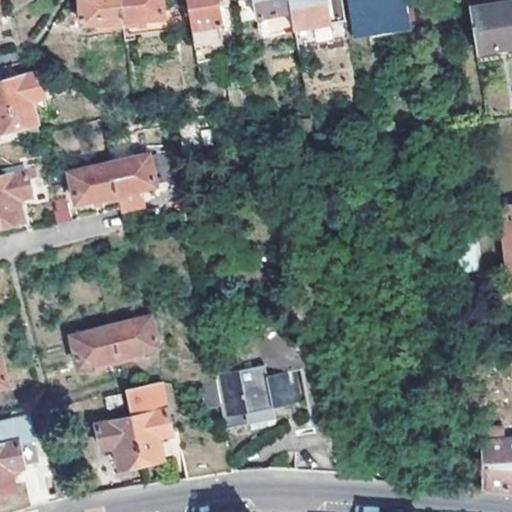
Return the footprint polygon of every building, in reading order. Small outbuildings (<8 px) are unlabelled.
[(121,26),(119,0),(78,0),(80,24),(98,23),(106,23),(106,28),(121,27),(121,26)] [(145,25),(144,19),(161,18),(159,0),(119,0),(121,26),(121,27),(136,26),(145,25)] [(215,0),(186,0),(192,30),(219,25),(218,13),(223,12),(222,6),(216,6),(215,0)] [(238,0),(241,13),(253,11),(253,18),(289,12),(287,0),(238,0)] [(287,0),(289,12),(292,29),(343,21),(340,0),(287,0)] [(348,0),(354,35),(405,25),(399,0),(348,0)] [(511,4),(494,7),(468,11),(476,56),(511,50),(511,4)] [(253,11),(241,13),(242,20),(253,18),(253,11)] [(288,17),(259,21),(260,32),(289,29),(288,17)] [(36,73),(2,82),(13,127),(34,122),(29,105),(32,99),(41,97),(36,73)] [(0,130),(13,127),(2,82),(0,82),(0,130)] [(309,134),(307,123),(295,126),(297,136),(309,134)] [(429,130),(406,131),(407,143),(430,141),(429,130)] [(130,189),(139,187),(153,184),(176,179),(171,153),(170,150),(148,155),(108,164),(116,198),(132,195),(130,189)] [(361,167),(385,163),(384,152),(359,156),(361,167)] [(0,166),(0,177),(25,172),(22,162),(0,166)] [(362,188),(391,183),(388,163),(385,163),(361,167),(359,167),(362,188)] [(116,198),(108,164),(68,172),(74,201),(89,198),(96,196),(98,202),(116,198)] [(25,172),(0,177),(0,221),(1,224),(20,220),(17,204),(21,198),(30,196),(29,190),(25,172)] [(35,189),(29,190),(30,196),(31,201),(38,200),(35,189)] [(65,197),(50,200),(54,224),(70,220),(65,197)] [(471,230),(449,233),(455,272),(477,269),(471,230)] [(130,353),(139,351),(154,347),(148,319),(110,328),(118,362),(132,359),(130,353)] [(76,366),(93,362),(102,360),(103,365),(118,362),(110,328),(70,338),(76,366)] [(262,365),(213,373),(214,377),(219,404),(224,427),(272,419),(270,408),(295,404),(290,371),(264,375),(262,365)] [(294,370),(290,371),(295,404),(301,403),(294,370)] [(214,377),(198,380),(202,406),(219,404),(214,377)] [(124,389),(130,418),(140,464),(162,459),(158,443),(162,436),(170,435),(161,385),(124,389)] [(0,422),(0,493),(12,491),(11,484),(22,467),(18,445),(35,441),(30,416),(0,422)] [(119,468),(140,464),(130,418),(95,425),(100,449),(107,448),(115,452),(119,468)] [(511,441),(504,441),(504,425),(479,424),(482,441),(482,488),(483,488),(511,490),(511,441)] [(181,452),(186,481),(233,473),(227,445),(181,452)] [(29,478),(37,507),(54,503),(47,474),(29,478)]
